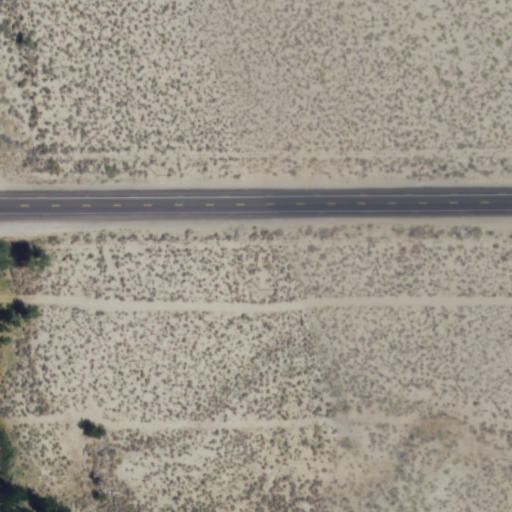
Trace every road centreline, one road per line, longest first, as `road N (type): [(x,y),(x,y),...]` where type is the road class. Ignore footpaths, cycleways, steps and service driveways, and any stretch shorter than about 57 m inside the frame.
road 1 (track): [(511,465),(467,454),(439,434),(355,426),(116,433),(74,423),(0,430)]
road 2 (track): [(511,305),(257,315),(0,296)]
road 3 (primary): [(0,207),(511,204)]
